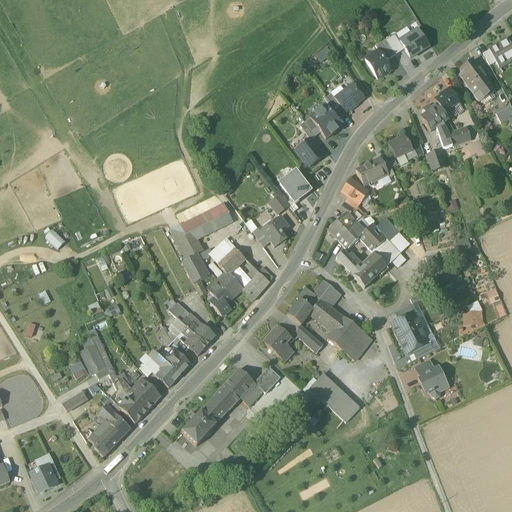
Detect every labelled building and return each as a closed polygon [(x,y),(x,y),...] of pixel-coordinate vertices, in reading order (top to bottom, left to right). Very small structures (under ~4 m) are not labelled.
[(399,43),(411,36),(406,28),(394,36),(399,43)] [(410,60),(427,49),(417,32),(411,36),(399,43),(404,51),(410,60)] [(394,36),(385,41),(395,57),(404,51),(399,43),(394,36)] [(378,52),(385,63),(395,57),(385,41),(375,48),(378,52)] [(495,64),(499,70),(499,69),(499,68),(508,63),(508,64),(511,62),(511,51),(506,41),(488,51),(488,52),(495,64)] [(331,56),(325,49),(314,58),(320,65),(331,56)] [(364,61),(377,81),(390,73),(385,63),(378,52),(364,61)] [(482,55),(489,67),(495,64),(488,52),(482,55)] [(490,94),(494,91),(473,62),(459,72),(461,75),(463,78),(460,80),(469,91),(478,103),(481,101),(490,94)] [(339,107),(345,114),(363,100),(353,86),(344,93),(334,100),(339,107)] [(334,100),(344,93),(340,87),(330,95),(331,96),(334,100)] [(435,103),(436,106),(444,117),(452,112),(450,110),(458,105),(449,91),(441,96),(442,98),(435,103)] [(494,100),(490,94),(481,101),(485,107),(494,100)] [(330,105),(334,110),(339,107),(331,96),(326,99),(330,105)] [(325,108),(332,118),(337,114),(334,110),(330,105),(325,108)] [(446,120),(444,117),(436,106),(430,110),(428,107),(424,110),(425,113),(427,115),(420,120),(429,134),(435,130),(437,129),(435,127),(446,120)] [(463,113),(459,107),(452,112),(444,117),(446,120),(446,121),(453,117),(455,119),(463,113)] [(317,130),(325,141),(330,137),(331,138),(336,134),(336,133),(341,129),(332,118),(325,108),(320,112),(319,112),(314,116),(309,120),(317,130)] [(511,111),(510,108),(495,116),(500,126),(509,121),(511,119),(511,111)] [(304,124),(311,134),(317,130),(309,120),(304,124)] [(435,127),(437,129),(442,126),(447,122),(446,121),(446,120),(435,127)] [(309,141),(310,142),(315,138),(311,134),(304,124),(299,128),(309,141)] [(442,152),(444,151),(440,139),(447,136),(442,126),(437,129),(435,130),(442,152)] [(453,135),(457,146),(470,142),(466,130),(453,135)] [(453,134),(447,136),(451,148),(457,147),(457,146),(453,135),(453,134)] [(444,151),(451,148),(447,136),(440,139),(444,151)] [(407,164),(403,156),(411,153),(404,138),(388,145),(394,158),(395,160),(399,167),(407,164)] [(305,163),(309,169),(323,159),(310,142),(309,141),(295,151),(300,157),(298,158),(303,165),(305,163)] [(418,158),(418,159),(423,157),(420,148),(414,150),(414,151),(418,158)] [(414,151),(411,153),(403,156),(407,164),(418,158),(414,151)] [(427,157),(432,174),(445,170),(439,153),(427,157)] [(393,160),(387,163),(390,169),(396,166),(393,160)] [(379,161),(362,169),(355,173),(363,188),(370,185),(376,182),(387,176),(381,164),(379,161)] [(387,176),(389,180),(394,177),(390,169),(387,163),(386,161),(381,164),(387,176)] [(295,174),(279,186),(291,201),(294,205),(309,193),(295,174)] [(391,184),(389,180),(387,176),(376,182),(380,190),(391,184)] [(349,199),(359,206),(360,205),(368,194),(349,181),(341,194),(349,199)] [(370,201),(368,194),(360,205),(365,208),(370,201)] [(269,206),(277,216),(288,208),(286,204),(281,197),(269,206)] [(353,209),(356,211),(359,206),(349,199),(345,204),(353,209)] [(297,209),(294,205),(291,201),(286,204),(288,208),(292,213),(297,209)] [(458,211),(455,202),(445,205),(448,214),(458,211)] [(353,209),(345,204),(342,209),(350,214),(353,209)] [(170,232),(186,262),(195,257),(202,253),(196,242),(232,224),(223,206),(170,232)] [(403,206),(398,208),(402,219),(407,216),(403,206)] [(356,214),(350,219),(355,225),(361,219),(356,214)] [(337,242),(355,225),(350,219),(347,216),(328,233),(337,242)] [(280,219),(271,225),(270,223),(260,229),(261,229),(262,232),(261,233),(270,245),(274,250),(285,242),(281,236),(281,235),(288,230),(280,219)] [(363,221),(361,219),(355,225),(362,232),(367,226),(363,221)] [(386,221),(376,230),(386,242),(396,232),(386,221)] [(252,236),(258,232),(251,222),(245,226),(252,236)] [(374,257),(386,270),(391,265),(400,257),(400,256),(386,242),(376,230),(372,226),(370,224),(367,226),(362,232),(365,235),(359,241),(374,257)] [(362,232),(355,225),(337,242),(347,253),(359,241),(365,235),(362,232)] [(252,236),(262,250),(270,245),(261,233),(262,232),(261,229),(258,232),(252,236)] [(53,231),(45,239),(57,252),(65,244),(53,231)] [(386,242),(400,256),(410,246),(396,232),(386,242)] [(225,240),(211,254),(212,256),(209,258),(217,267),(234,251),(235,250),(225,240)] [(471,250),(467,241),(456,245),(460,255),(471,250)] [(199,263),(209,258),(212,256),(211,254),(209,251),(196,258),(199,263)] [(242,259),(234,251),(217,267),(225,275),(227,273),(228,273),(242,259)] [(337,261),(364,290),(386,270),(374,257),(362,269),(351,257),(349,260),(343,254),(337,261)] [(430,276),(441,273),(436,256),(425,259),(430,276)] [(207,279),(195,257),(186,262),(181,264),(193,286),(198,284),(207,279)] [(400,257),(391,265),(397,270),(405,262),(400,257)] [(5,264),(8,273),(22,268),(18,259),(5,264)] [(456,268),(449,270),(455,285),(462,282),(461,278),(460,278),(456,268)] [(262,269),(258,274),(253,269),(251,272),(248,275),(253,281),(259,275),(269,285),(273,279),(262,269)] [(449,270),(441,273),(430,276),(437,294),(453,286),(455,285),(449,270)] [(225,275),(216,282),(232,300),(241,293),(243,291),(228,273),(227,273),(225,275)] [(242,294),(252,303),(269,285),(259,275),(253,281),(242,294)] [(453,286),(456,291),(466,286),(463,281),(462,282),(455,285),(453,286)] [(206,290),(214,299),(222,309),(226,305),(232,300),(216,282),(206,290)] [(308,317),(331,335),(343,320),(330,310),(320,302),(330,289),(323,282),(313,295),(304,306),(312,312),(308,317)] [(193,286),(200,298),(205,295),(198,284),(193,286)] [(295,300),(298,302),(299,301),(304,306),(313,295),(305,289),(295,300)] [(320,302),(330,310),(340,297),(330,289),(320,302)] [(113,298),(110,290),(103,293),(107,301),(113,298)] [(485,294),(488,301),(497,297),(494,291),(485,294)] [(50,304),(45,293),(38,296),(44,307),(50,304)] [(409,301),(412,306),(416,304),(422,302),(419,296),(409,301)] [(499,302),(497,297),(488,301),(490,306),(496,304),(499,302)] [(230,311),(226,305),(222,309),(214,299),(209,304),(222,318),(230,311)] [(169,311),(176,306),(172,301),(165,306),(169,311)] [(312,312),(304,306),(299,301),(298,302),(287,318),(300,328),(308,317),(312,312)] [(497,306),(492,308),(498,320),(507,317),(501,302),(499,302),(496,304),(497,306)] [(467,308),(470,315),(476,315),(481,312),(477,303),(467,308)] [(97,304),(87,308),(90,314),(99,310),(97,304)] [(427,327),(416,304),(412,306),(416,315),(413,316),(420,331),(427,327)] [(176,320),(180,324),(185,319),(188,316),(177,305),(176,306),(169,311),(168,312),(176,320)] [(394,315),(398,323),(413,316),(416,315),(412,306),(394,315)] [(119,314),(116,307),(105,312),(109,319),(119,314)] [(101,314),(99,310),(90,314),(92,318),(101,314)] [(197,330),(201,326),(189,314),(188,316),(185,319),(191,324),(197,330)] [(389,317),(393,325),(398,323),(394,315),(389,317)] [(471,327),(470,315),(462,316),(463,327),(471,327)] [(390,326),(398,342),(420,331),(413,316),(398,323),(393,325),(390,326)] [(287,318),(285,320),(298,329),(298,330),(300,328),(287,318)] [(185,319),(180,324),(186,329),(191,324),(185,319)] [(180,335),(186,329),(180,324),(176,320),(171,326),(180,335)] [(281,325),(293,336),(298,329),(285,320),(281,325)] [(326,342),(342,354),(359,332),(343,320),(331,335),(326,342)] [(186,329),(193,335),(197,330),(191,324),(186,329)] [(290,341),(293,344),(298,339),(293,336),(281,325),(277,329),(290,340),(290,341)] [(35,328),(29,326),(25,338),(31,340),(35,328)] [(180,335),(171,326),(167,331),(169,333),(170,332),(177,339),(180,335)] [(201,326),(197,330),(193,335),(207,349),(215,339),(201,326)] [(427,327),(420,331),(427,346),(429,345),(433,353),(439,351),(427,327)] [(33,337),(38,339),(41,329),(36,328),(33,337)] [(161,340),(166,335),(163,329),(156,336),(161,340)] [(180,335),(187,341),(193,335),(186,329),(180,335)] [(263,345),(284,364),(293,354),(285,346),(290,341),(290,340),(277,329),(263,345)] [(298,330),(298,329),(293,336),(298,339),(316,356),(322,348),(305,333),(304,334),(298,330)] [(121,412),(135,426),(160,399),(141,381),(132,390),(129,388),(123,376),(116,379),(94,331),(88,333),(95,347),(105,370),(108,377),(116,394),(109,400),(121,412)] [(427,346),(420,331),(398,342),(405,357),(407,356),(412,354),(428,346),(427,346)] [(169,333),(166,336),(168,339),(173,344),(177,340),(177,339),(170,332),(169,333)] [(371,341),(359,332),(342,354),(354,363),(371,341)] [(169,348),(173,344),(168,339),(166,336),(166,335),(161,340),(169,348)] [(177,340),(183,345),(187,341),(180,335),(177,339),(177,340)] [(207,349),(193,335),(187,341),(183,345),(197,359),(207,349)] [(94,347),(91,339),(81,343),(85,352),(94,347)] [(482,341),(474,339),(472,347),(481,349),(482,341)] [(412,354),(416,362),(433,353),(429,345),(427,346),(428,346),(412,354)] [(81,354),(92,378),(95,376),(105,370),(95,347),(81,354)] [(168,360),(164,364),(179,379),(190,368),(173,352),(167,359),(168,360)] [(412,354),(407,356),(411,364),(416,362),(412,354)] [(168,391),(179,379),(164,364),(154,355),(149,360),(161,372),(155,378),(168,391)] [(161,372),(149,360),(144,356),(139,362),(142,365),(143,364),(152,374),(152,375),(155,378),(161,372)] [(70,369),(73,377),(82,372),(84,370),(80,364),(70,369)] [(137,370),(147,379),(152,375),(152,374),(143,364),(142,365),(137,370)] [(418,380),(419,380),(431,374),(430,373),(425,364),(413,370),(418,380)] [(431,399),(434,402),(438,400),(439,395),(448,391),(437,369),(432,371),(430,373),(431,374),(419,380),(418,380),(417,381),(424,397),(428,395),(428,396),(429,396),(431,399)] [(95,376),(98,382),(108,377),(105,370),(95,376)] [(263,394),(265,396),(279,380),(268,370),(254,385),(253,386),(254,386),(263,394)] [(181,434),(196,448),(216,427),(228,413),(229,413),(240,401),(243,397),(254,386),(253,386),(254,385),(238,371),(213,399),(214,399),(201,413),(200,413),(198,415),(195,413),(189,419),(192,422),(181,434)] [(85,376),(82,372),(73,377),(76,382),(85,376)] [(61,379),(58,374),(51,378),(54,383),(61,379)] [(336,417),(345,425),(359,410),(322,376),(316,383),(304,395),(317,407),(320,403),(336,417)] [(301,392),(304,395),(316,383),(312,380),(301,392)] [(100,391),(95,385),(88,390),(92,397),(100,391)] [(242,404),(248,409),(263,394),(254,386),(243,397),(240,401),(242,404)] [(61,406),(67,415),(88,403),(82,393),(61,406)] [(106,408),(116,417),(121,412),(109,400),(103,406),(105,408),(106,408)] [(99,431),(94,437),(110,452),(130,431),(116,417),(106,408),(105,408),(98,416),(106,424),(111,429),(104,436),(99,431)] [(313,418),(308,423),(313,428),(318,423),(313,418)] [(313,428),(308,423),(304,426),(317,439),(320,436),(313,428)] [(106,424),(99,431),(104,436),(111,429),(106,424)] [(102,460),(110,452),(94,437),(88,442),(94,448),(94,451),(95,453),(102,460)] [(45,467),(52,463),(49,456),(34,462),(38,472),(46,468),(45,467)] [(221,473),(228,481),(243,469),(236,461),(221,473)] [(47,468),(53,483),(60,480),(52,463),(45,467),(46,468),(47,468)] [(2,466),(0,467),(0,487),(9,484),(2,466)] [(32,479),(39,495),(56,487),(53,483),(47,468),(46,468),(38,472),(40,476),(32,479)]
